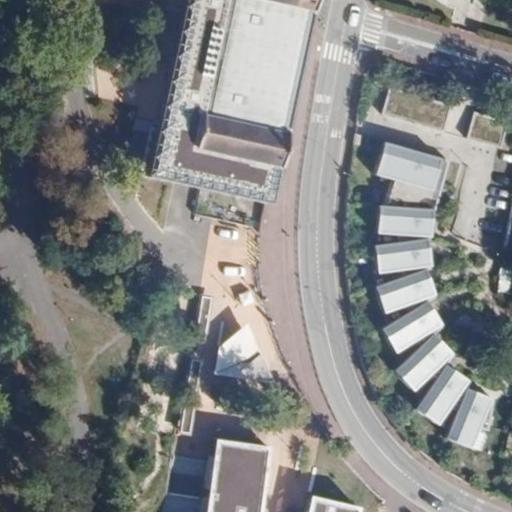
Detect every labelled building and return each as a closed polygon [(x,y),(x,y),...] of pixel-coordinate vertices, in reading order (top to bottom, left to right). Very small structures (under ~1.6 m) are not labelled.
[(188,0),(184,14),(174,53),(142,172),(263,204),(317,0),(188,0)] [(494,143),(501,122),(474,112),(466,133),(494,143)] [(438,156),(379,138),(368,169),(426,188),(438,156)] [(426,207),(373,203),(372,232),(426,233),(426,207)] [(422,237),(369,244),(371,272),(426,263),(422,237)] [(496,290),(509,289),(508,264),(495,264),(496,290)] [(420,267),(368,284),(379,312),(432,294),(420,267)] [(420,300),(375,325),(390,351),(436,322),(420,300)] [(214,345),(210,372),(268,380),(257,353),(242,322),(214,345)] [(447,352),(427,333),(389,367),(409,388),(447,352)] [(440,362),(409,406),(432,423),(462,378),(440,362)] [(461,386),(440,436),(465,446),(484,396),(461,386)] [(353,511),(356,502),(307,492),(302,511),(257,511),(266,444),(212,437),(202,511),(353,511)]
